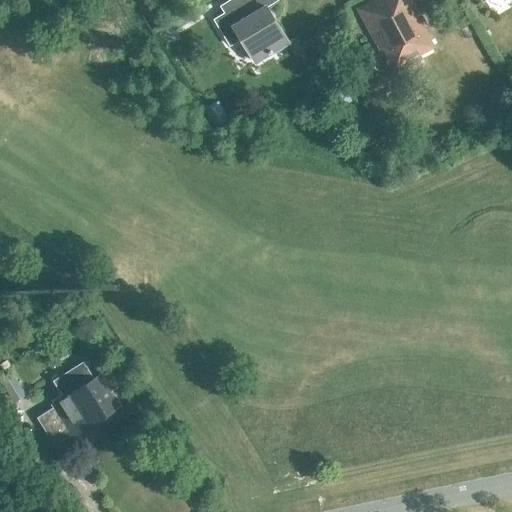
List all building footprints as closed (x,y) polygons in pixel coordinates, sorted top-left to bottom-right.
[(228,0),(219,6),(223,12),(213,18),(214,19),(215,19),(230,44),(241,37),(255,61),(288,41),(267,6),(276,0),(228,0)] [(371,0),(357,8),(381,52),(384,50),(388,57),(384,59),(392,73),(419,59),(417,56),(435,46),(425,28),(428,26),(413,0),(371,0)] [(407,152),(395,129),(381,136),(393,159),(407,152)] [(119,386),(108,368),(94,377),(83,360),(63,373),(73,390),(53,403),(55,405),(37,417),(55,445),(73,433),(74,435),(122,404),(112,390),(119,386)] [(7,366),(0,371),(0,380),(14,402),(25,394),(7,366)]
